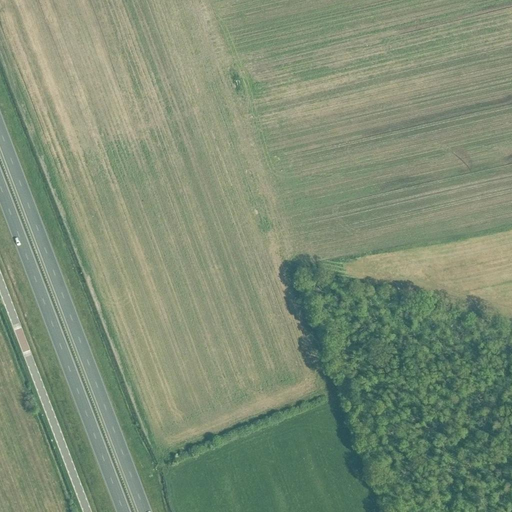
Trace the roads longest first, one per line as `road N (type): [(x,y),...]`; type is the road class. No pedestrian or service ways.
road 1 (trunk): [(143,511),(0,132)]
road 2 (trunk): [(0,186),(123,511)]
road 3 (unclassified): [(86,511),(0,283)]
